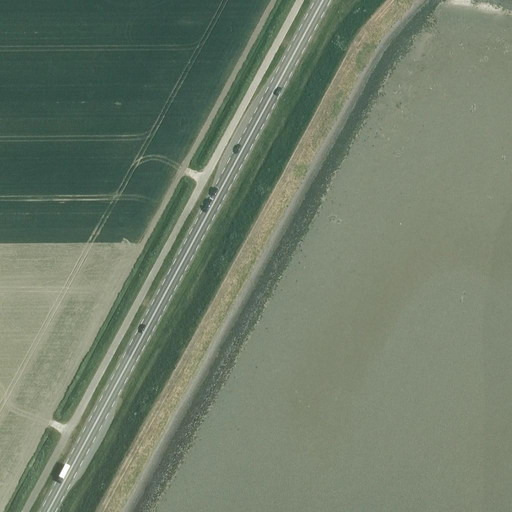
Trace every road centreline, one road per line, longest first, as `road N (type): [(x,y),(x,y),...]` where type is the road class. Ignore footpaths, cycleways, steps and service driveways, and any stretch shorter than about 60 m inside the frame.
road 1 (track): [(393,0),(358,40),(102,511)]
road 2 (unclassified): [(299,0),(24,511)]
road 3 (primary): [(48,511),(323,0)]
